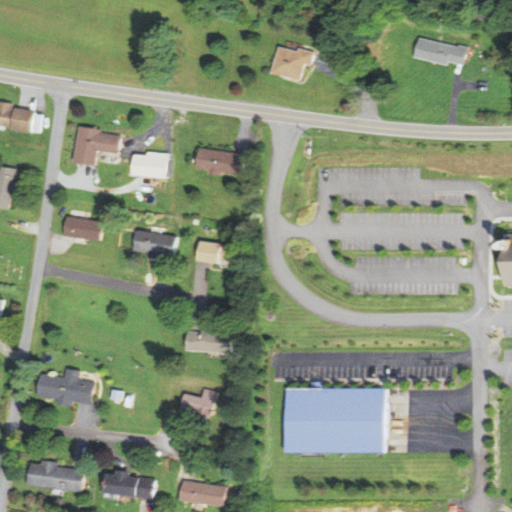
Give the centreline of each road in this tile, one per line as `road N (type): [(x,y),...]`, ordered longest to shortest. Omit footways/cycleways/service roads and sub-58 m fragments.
road 1 (residential): [(287,116),(271,231),(288,282),(346,318),(449,320),(476,331),(481,511)]
road 2 (tertiary): [(511,133),(366,126),(0,74)]
road 3 (residential): [(63,84),(0,499)]
road 4 (residential): [(39,267),(203,300)]
road 5 (residential): [(14,424),(164,443)]
road 6 (residential): [(339,0),(366,91),(366,126)]
